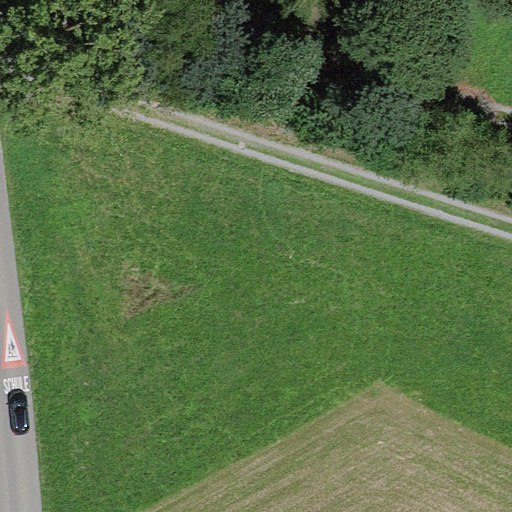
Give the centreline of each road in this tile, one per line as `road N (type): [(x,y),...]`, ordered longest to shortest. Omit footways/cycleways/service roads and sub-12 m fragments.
road 1 (track): [(0,59),(511,229)]
road 2 (track): [(511,120),(151,0)]
